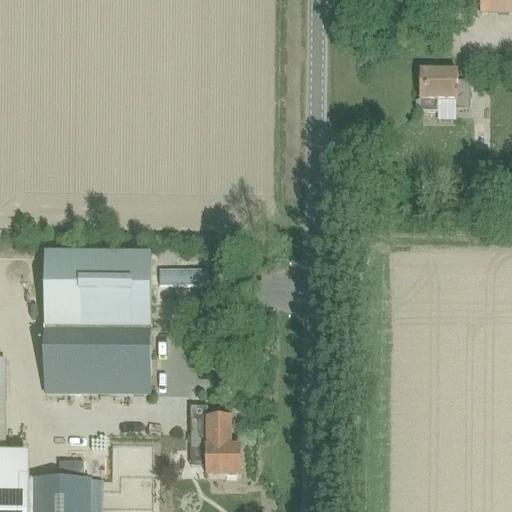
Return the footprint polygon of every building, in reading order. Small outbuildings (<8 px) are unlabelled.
[(511,0),(480,0),(480,14),(511,14),(511,0)] [(470,110),(470,83),(458,82),(458,74),(420,73),(420,113),(437,114),(438,102),(456,102),(456,110),(470,110)] [(47,258),(45,396),(151,396),(152,258),(47,258)] [(232,421),(191,422),(192,453),(193,453),(193,451),(208,451),(209,480),(242,480),(242,450),(232,450),(232,421)] [(29,511),(30,483),(30,478),(6,457),(6,458),(0,458),(0,511),(29,511)] [(30,483),(29,511),(90,511),(91,483),(30,483)]
